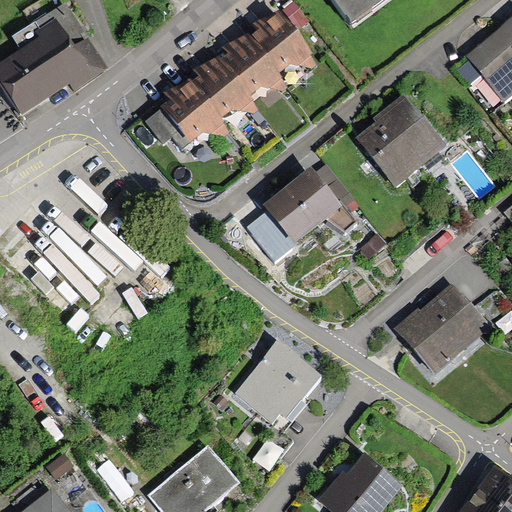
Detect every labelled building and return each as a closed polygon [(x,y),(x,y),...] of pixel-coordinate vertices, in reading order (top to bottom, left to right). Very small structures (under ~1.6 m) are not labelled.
[(330,0),(351,28),(389,0),(330,0)] [(20,57),(0,70),(0,88),(19,116),(97,64),(61,10),(11,43),(20,57)] [(305,74),(315,67),(282,24),(255,44),(281,79),(299,66),(305,74)] [(511,97),(511,26),(452,71),(465,89),(482,76),(503,105),(511,97)] [(278,96),(285,91),(250,45),(224,65),(252,101),(270,87),(278,96)] [(247,117),(254,112),(222,70),(195,90),(221,124),(241,109),(247,117)] [(210,141),(222,132),(189,89),(170,103),(173,107),(161,115),(187,150),(206,137),(210,141)] [(437,148),(403,107),(357,144),(391,185),(437,148)] [(317,172),(312,168),(266,204),(297,243),(327,220),(343,231),(355,220),(346,210),(357,201),(328,164),(317,172)] [(265,211),(246,227),(274,262),(293,247),(265,211)] [(427,375),(481,329),(450,292),(395,337),(427,375)] [(276,349),(234,397),(268,426),(276,417),(284,424),(318,386),(276,349)] [(148,498),(160,511),(205,511),(240,482),(207,446),(148,498)] [(44,473),(50,481),(65,470),(60,462),(44,473)] [(324,510),(326,511),(380,511),(395,494),(360,466),(324,510)] [(511,511),(511,494),(492,479),(467,511),(511,511)] [(57,511),(48,500),(32,511),(57,511)]
